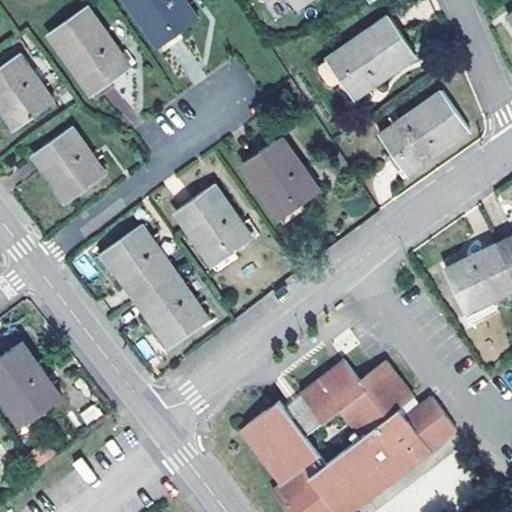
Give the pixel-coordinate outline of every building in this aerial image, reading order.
[(128,0),(160,45),(198,18),(185,0),(128,0)] [(48,32),(93,94),(132,66),(88,4),(48,32)] [(343,79),(355,96),(417,52),(391,15),(322,63),(321,69),(331,83),(336,83),(343,79)] [(0,67),(0,105),(16,129),(55,100),(21,52),(0,67)] [(382,135),(408,172),(471,128),(444,91),(382,135)] [(68,202),(108,173),(72,124),(33,153),(68,202)] [(243,162),(282,218),(321,190),(282,134),(243,162)] [(175,210),(215,266),(254,238),(214,182),(175,210)] [(104,250),(138,300),(178,271),(143,222),(104,250)] [(511,235),(500,241),(511,268),(511,235)] [(466,309),(511,288),(511,268),(500,241),(446,266),(466,309)] [(138,300),(172,346),(211,319),(178,271),(138,300)] [(43,383),(48,379),(22,342),(0,358),(0,391),(23,424),(56,401),(43,383)] [(301,408),(292,414),(279,398),(242,426),(283,480),(273,487),(291,511),(349,511),(433,449),(432,449),(458,429),(434,397),(408,416),(401,408),(415,398),(387,360),(361,380),(346,360),(303,392),(310,401),(301,408)] [(61,397),(48,379),(43,383),(56,401),(61,397)]
